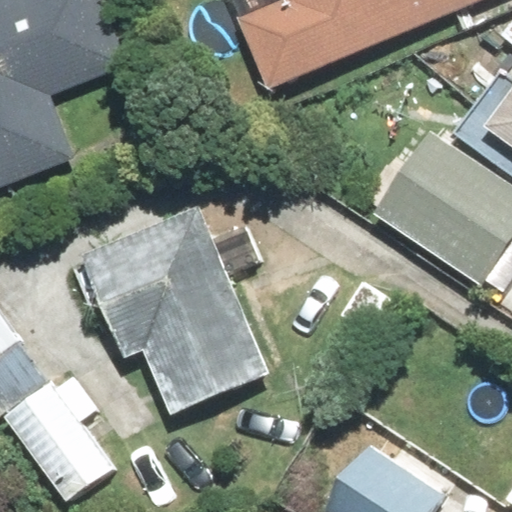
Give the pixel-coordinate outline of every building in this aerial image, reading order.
[(80,0),(2,0),(0,1),(0,181),(73,156),(51,93),(107,73),(80,0)] [(282,0),(238,18),(265,85),(476,0),(282,0)] [(511,92),(488,125),(511,143),(511,92)] [(511,194),(426,136),(374,213),(496,294),(511,270),(511,194)] [(199,216),(88,261),(126,356),(146,348),(171,409),(263,371),(199,216)] [(80,421),(100,405),(76,373),(57,389),(0,314),(0,412),(3,410),(73,503),(118,470),(80,421)] [(428,511),(444,488),(372,443),(328,511),(428,511)]
